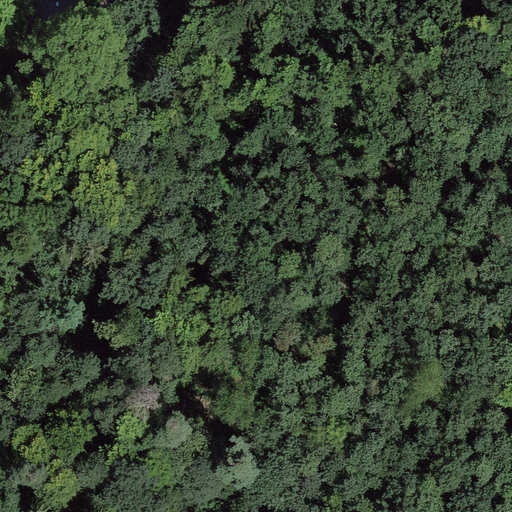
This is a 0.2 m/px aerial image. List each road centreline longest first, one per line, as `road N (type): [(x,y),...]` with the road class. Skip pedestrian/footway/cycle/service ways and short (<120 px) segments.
road 1 (track): [(511,381),(475,372),(204,378),(115,353),(0,296)]
road 2 (residential): [(109,0),(58,54),(0,85)]
